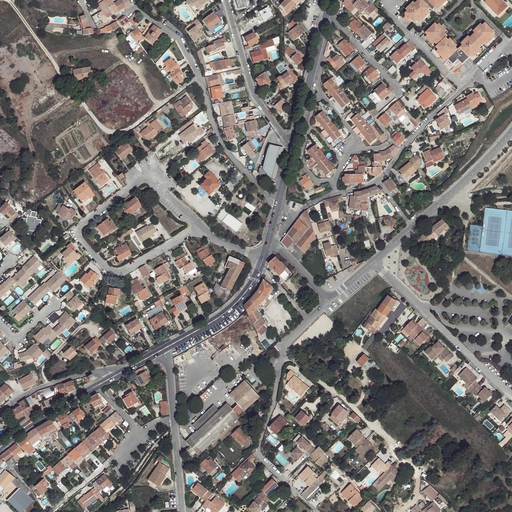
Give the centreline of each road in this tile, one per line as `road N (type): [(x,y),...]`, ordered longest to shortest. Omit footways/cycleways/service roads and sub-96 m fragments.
road 1 (residential): [(77,0),(93,26),(134,8),(177,37),(222,144),(278,204)]
road 2 (residential): [(328,299),(286,343),(258,450),(316,511)]
road 3 (residential): [(200,227),(119,273),(108,271),(79,228),(141,179),(151,180)]
road 4 (residential): [(511,396),(373,262)]
road 5 (residential): [(401,150),(376,118),(400,90),(327,11)]
road 6 (residential): [(226,0),(255,98),(291,147)]
road 7 (residential): [(510,42),(401,150)]
road 8 (secondary): [(0,447),(125,369)]
road 9 (secondary): [(291,147),(327,11)]
road 10 (residential): [(511,132),(412,228)]
road 11 (residential): [(0,412),(48,384),(125,369)]
road 12 (secondary): [(166,346),(231,307),(262,259)]
